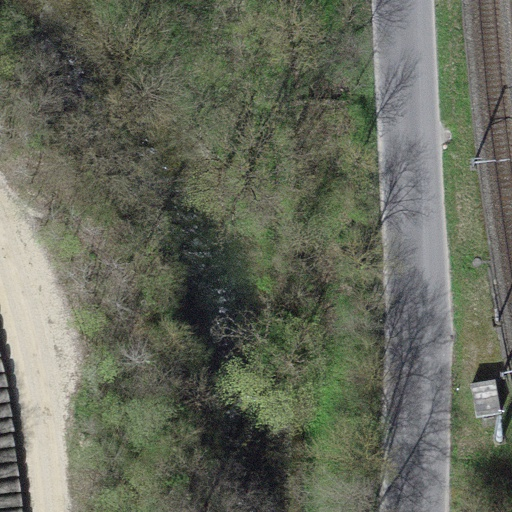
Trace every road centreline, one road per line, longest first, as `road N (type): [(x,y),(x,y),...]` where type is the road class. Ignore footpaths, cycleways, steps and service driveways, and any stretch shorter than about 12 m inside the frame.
road 1 (unclassified): [(391,0),(408,345),(407,511)]
road 2 (unclassified): [(0,248),(20,322),(47,511)]
